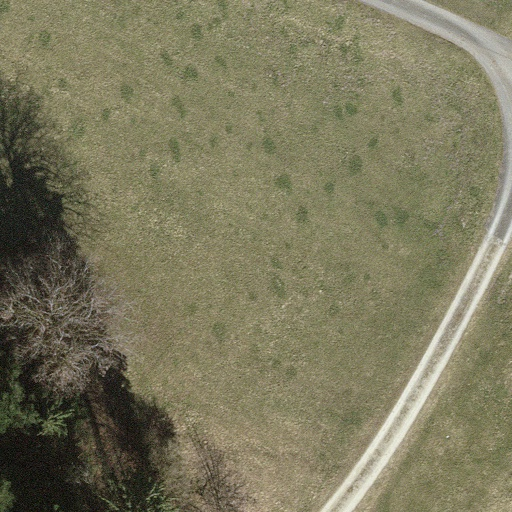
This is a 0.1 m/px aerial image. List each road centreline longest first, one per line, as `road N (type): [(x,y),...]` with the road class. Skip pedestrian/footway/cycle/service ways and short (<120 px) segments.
road 1 (track): [(335,511),(427,378),(511,205)]
road 2 (track): [(392,0),(511,56)]
